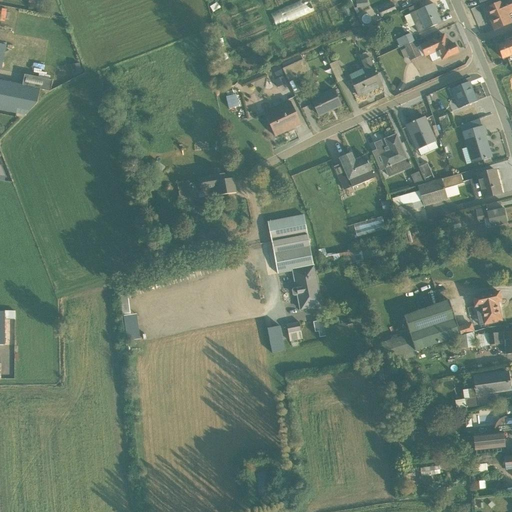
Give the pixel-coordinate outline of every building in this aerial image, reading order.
[(276,25),(315,11),(310,0),(301,0),(271,12),(276,25)] [(366,0),(355,1),(355,9),(366,8),(366,0)] [(511,0),(508,0),(485,10),(494,31),(511,23),(511,22),(511,0)] [(396,12),(392,4),(377,10),(380,19),(396,12)] [(440,23),(432,5),(417,12),(415,7),(408,10),(410,15),(404,17),(409,29),(415,26),(418,33),(440,23)] [(439,54),(441,61),(457,54),(453,45),(448,47),(443,36),(419,46),(424,58),(428,56),(429,59),(439,54)] [(497,46),(502,60),(511,56),(511,37),(504,41),(505,44),(497,46)] [(357,98),(382,88),(369,58),(360,62),(363,69),(348,76),(357,98)] [(301,61),(282,70),(287,81),(307,72),(301,61)] [(344,80),(336,62),(329,65),(337,83),(344,80)] [(278,87),(287,82),(281,69),(272,74),(278,87)] [(36,104),(40,90),(49,92),(52,82),(24,76),(21,85),(0,80),(0,111),(23,116),(36,104)] [(451,90),(458,109),(476,102),(470,89),(471,88),(469,84),(469,83),(451,90)] [(311,100),(318,117),(340,107),(333,90),(311,100)] [(237,94),(227,95),(228,108),(239,106),(237,94)] [(273,137),(301,125),(290,102),(263,114),(273,137)] [(436,128),(438,134),(452,130),(447,116),(438,119),(441,127),(436,128)] [(435,143),(424,118),(405,127),(417,151),(435,143)] [(486,135),(483,127),(481,128),(478,121),(463,126),(465,133),(461,134),(470,164),(482,161),(483,165),(491,163),(490,159),(490,158),(484,136),(486,135)] [(397,165),(407,160),(396,135),(383,141),(388,152),(378,156),(384,170),(385,170),(389,179),(401,174),(397,165)] [(333,168),(343,191),(351,188),(351,189),(373,179),(364,158),(353,162),(350,155),(338,160),(340,164),(333,168)] [(500,195),(494,171),(475,176),(476,179),(469,180),(470,186),(472,186),(475,200),(481,198),(482,199),(500,195)] [(411,175),(415,184),(422,181),(419,172),(411,175)] [(392,199),(401,231),(418,226),(413,211),(447,201),(446,200),(459,196),(456,187),(462,185),(459,174),(416,186),(418,192),(392,199)] [(199,191),(215,188),(217,197),(235,194),(233,180),(224,182),(223,175),(197,179),(199,191)] [(192,208),(187,181),(177,183),(182,210),(192,208)] [(486,206),(487,211),(503,207),(502,202),(486,206)] [(211,220),(205,204),(197,207),(202,223),(211,220)] [(475,213),(450,219),(452,230),(484,223),(485,229),(507,224),(503,209),(487,213),(486,208),(475,211),(475,213)] [(277,274),(291,271),(300,312),(321,307),(314,267),(303,216),(267,223),(277,274)] [(381,217),(352,224),(356,238),(385,231),(381,217)] [(315,257),(318,272),(355,265),(352,250),(325,255),(324,250),(318,251),(319,256),(315,257)] [(429,292),(431,302),(439,300),(437,290),(429,292)] [(140,339),(138,314),(130,315),(129,295),(123,295),(126,340),(140,339)] [(499,295),(473,301),(475,311),(481,310),(484,328),(502,325),(499,306),(501,306),(499,295)] [(460,337),(457,328),(448,301),(403,317),(409,335),(373,345),(376,363),(382,363),(460,337)] [(0,379),(0,380),(1,365),(0,364),(0,345),(19,346),(19,313),(0,312),(0,379)] [(288,334),(300,332),(298,323),(286,325),(288,334)] [(471,324),(457,328),(460,337),(474,333),(471,324)] [(279,327),(266,330),(271,354),(284,352),(279,327)] [(300,332),(288,334),(289,343),(302,340),(300,332)] [(511,332),(475,336),(476,347),(503,345),(504,356),(506,356),(506,357),(511,357),(511,355),(511,354),(511,332)] [(458,338),(459,350),(474,348),(473,333),(460,337),(458,338)] [(510,391),(507,374),(507,373),(472,378),(473,389),(462,391),(463,400),(454,401),(456,410),(477,407),(476,396),(509,391),(510,391)] [(504,448),(503,433),(472,436),(474,452),(504,448)] [(470,466),(471,474),(486,473),(486,467),(500,465),(499,456),(484,457),(484,458),(471,459),(472,466),(470,466)] [(511,457),(503,459),(504,471),(511,470),(511,471),(511,457)] [(443,466),(419,468),(420,477),(439,475),(439,471),(443,470),(443,466)] [(409,475),(401,476),(402,486),(410,485),(409,475)] [(411,488),(402,489),(403,496),(412,495),(411,488)]
